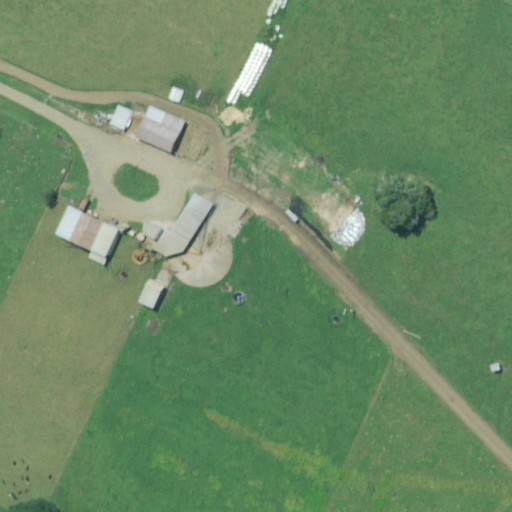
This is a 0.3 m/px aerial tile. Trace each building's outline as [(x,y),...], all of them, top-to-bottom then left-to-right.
[(188,124),(153,107),(148,119),(134,112),(125,131),(173,154),(188,124)] [(96,111),(93,118),(107,124),(110,117),(96,111)] [(159,251),(170,258),(186,253),(215,206),(197,195),(159,251)] [(123,231),(74,207),(61,235),(110,258),(123,231)] [(167,230),(154,223),(148,234),(161,241),(167,230)] [(239,230),(232,239),(244,248),(250,239),(239,230)] [(168,287),(153,280),(143,303),(157,310),(168,287)]
